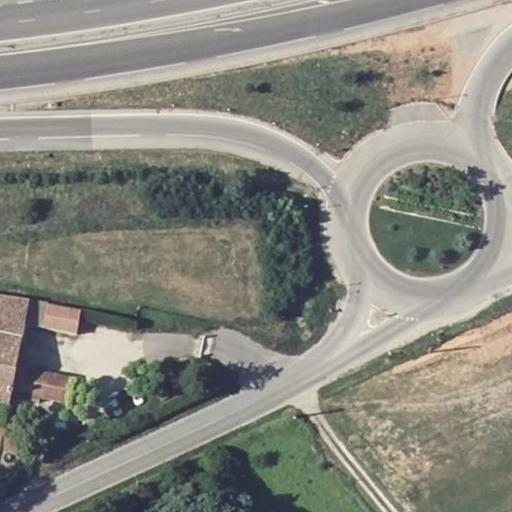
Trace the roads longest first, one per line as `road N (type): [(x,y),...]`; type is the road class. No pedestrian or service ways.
road 1 (trunk): [(0,69),(218,40),(401,0)]
road 2 (trunk): [(0,130),(185,122),(238,129),(289,147),(351,202)]
road 3 (secondary): [(290,383),(17,511)]
road 4 (secondary): [(290,383),(335,361),(420,298)]
road 5 (secondary): [(357,258),(361,282),(347,319),(290,383)]
road 6 (secondary): [(469,161),(430,146),(409,148),(372,167),(351,202)]
road 7 (trunk): [(137,0),(0,21)]
road 8 (trunk): [(469,161),(486,72),(511,43)]
